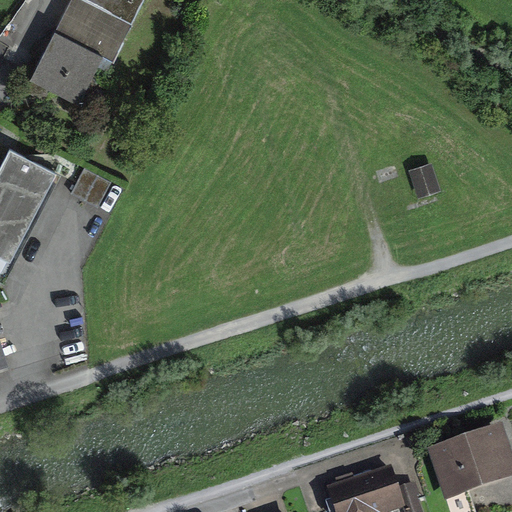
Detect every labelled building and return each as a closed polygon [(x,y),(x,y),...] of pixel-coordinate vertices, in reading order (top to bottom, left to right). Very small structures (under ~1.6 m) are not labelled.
[(81,0),(71,0),(55,33),(103,57),(113,62),(132,25),(81,0)] [(81,0),(132,25),(144,0),(81,0)] [(103,57),(55,33),(30,82),(79,106),(103,57)] [(10,151),(0,171),(0,282),(2,284),(58,176),(10,151)] [(429,165),(410,171),(419,198),(438,192),(429,165)] [(85,168),(71,193),(97,208),(111,182),(85,168)] [(454,228),(421,239),(426,255),(460,244),(454,228)] [(511,454),(502,424),(429,449),(444,494),(511,470),(511,454)] [(391,465),(327,485),(336,511),(383,511),(404,505),(398,487),(391,465)] [(423,511),(414,482),(398,487),(404,505),(406,511),(423,511)]
